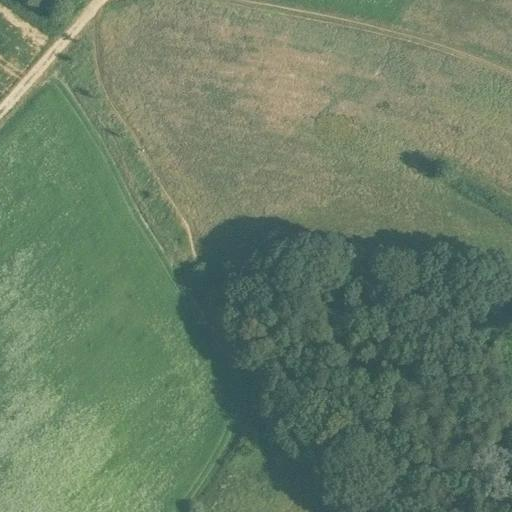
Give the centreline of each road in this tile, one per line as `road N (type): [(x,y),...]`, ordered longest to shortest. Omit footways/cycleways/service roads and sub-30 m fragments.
road 1 (track): [(511,76),(437,43),(319,12),(225,0)]
road 2 (track): [(88,11),(0,109)]
